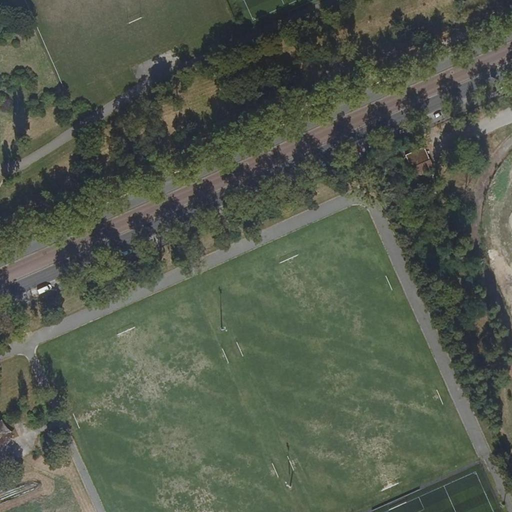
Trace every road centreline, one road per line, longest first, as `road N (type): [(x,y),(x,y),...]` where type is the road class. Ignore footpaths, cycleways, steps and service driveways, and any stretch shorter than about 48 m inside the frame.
road 1 (primary): [(511,33),(0,258)]
road 2 (primary): [(0,294),(511,69)]
